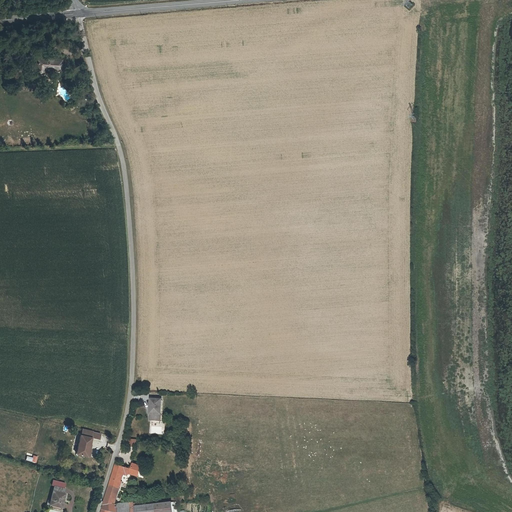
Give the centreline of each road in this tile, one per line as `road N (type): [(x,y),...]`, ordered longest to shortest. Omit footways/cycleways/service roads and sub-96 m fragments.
road 1 (unclassified): [(97,511),(130,387),(130,242),(119,154),(75,14)]
road 2 (tertiary): [(75,14),(253,0)]
